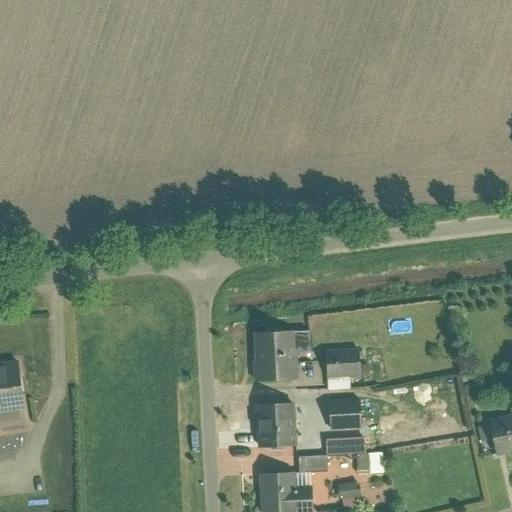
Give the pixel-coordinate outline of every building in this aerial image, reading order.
[(253,330),(256,380),(301,377),(299,350),(311,349),(309,327),(253,330)] [(350,387),(350,375),(371,374),(370,359),(360,360),(359,344),(327,346),(330,389),(350,387)] [(0,368),(0,431),(34,427),(24,365),(0,368)] [(331,400),(334,431),(363,429),(360,398),(331,400)] [(295,399),(257,401),(261,445),(298,443),(295,399)] [(493,438),(498,454),(511,450),(511,411),(508,403),(490,408),(493,419),(480,423),(484,440),(493,438)] [(322,435),(323,453),(365,450),(364,435),(346,436),(346,433),(322,435)] [(386,470),(385,450),(370,451),(372,471),(386,470)] [(260,471),(261,511),(274,511),(314,511),(313,470),(331,469),(330,455),(299,456),(299,469),(260,471)] [(359,480),(340,483),(344,507),(357,504),(355,495),(362,494),(359,480)]
